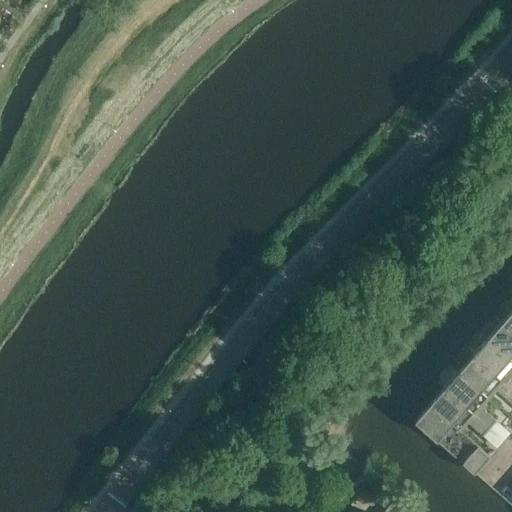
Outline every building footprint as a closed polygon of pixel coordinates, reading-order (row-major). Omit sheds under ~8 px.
[(511,309),(501,322),(511,332),(511,309)] [(511,332),(501,322),(486,339),(511,361),(511,332)] [(511,376),(510,374),(511,371),(511,361),(486,339),(472,355),(511,389),(511,376)] [(511,400),(511,389),(472,355),(458,371),(489,398),(496,390),(511,402),(511,400)] [(481,407),(489,398),(458,371),(444,387),(489,427),(495,419),(481,407)] [(489,427),(444,387),(429,404),(460,431),(460,430),(468,422),(482,435),(489,427)] [(445,448),(454,438),(457,441),(455,443),(468,455),(462,463),(474,473),(490,456),(460,430),(460,431),(429,404),(414,420),(445,448)]
